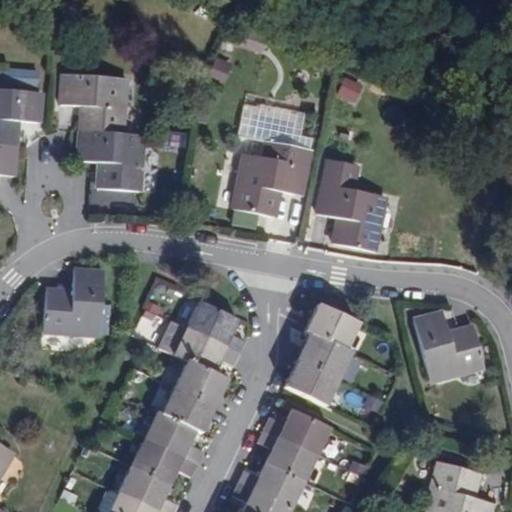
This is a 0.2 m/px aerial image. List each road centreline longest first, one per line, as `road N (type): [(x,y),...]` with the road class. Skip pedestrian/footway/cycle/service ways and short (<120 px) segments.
road 1 (residential): [(263,260),(118,237),(61,243),(0,294)]
road 2 (residential): [(511,346),(505,321),(456,289),(263,260)]
road 3 (residential): [(195,511),(265,357),(263,260)]
